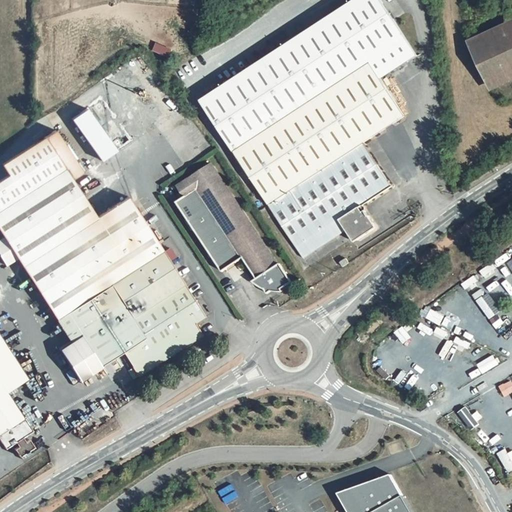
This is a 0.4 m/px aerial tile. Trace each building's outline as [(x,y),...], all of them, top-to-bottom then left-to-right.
[(382,0),(349,0),(200,101),(306,260),(347,232),(353,240),(359,242),(374,231),(376,226),(369,216),(366,218),(360,210),(363,207),(390,188),(361,144),(407,113),(379,72),(405,54),(408,58),(417,52),(382,0)] [(511,19),(476,35),(494,78),(511,70),(511,19)] [(94,103),(122,144),(155,123),(126,80),(94,103)] [(0,162),(0,168),(4,174),(0,176),(0,235),(65,331),(75,324),(82,334),(102,364),(125,348),(134,363),(132,365),(139,375),(203,330),(196,318),(205,312),(123,193),(92,215),(66,178),(77,170),(49,128),(0,162)] [(280,268),(211,167),(178,190),(185,202),(173,210),(220,277),(240,265),(254,284),(250,287),(257,292),(263,294),(266,297),(269,295),(286,296),(284,293),(295,286),(282,267),(280,268)] [(366,218),(369,216),(363,207),(360,210),(366,218)] [(171,252),(165,244),(161,246),(167,255),(171,252)] [(343,261),(346,265),(352,261),(350,257),(343,261)] [(30,378),(0,330),(0,288),(1,288),(0,287),(0,436),(8,449),(17,442),(20,447),(18,449),(22,456),(37,446),(32,439),(29,441),(26,437),(35,430),(10,391),(30,378)] [(65,331),(72,341),(82,334),(75,324),(65,331)] [(407,511),(383,470),(330,490),(343,511),(407,511)]
